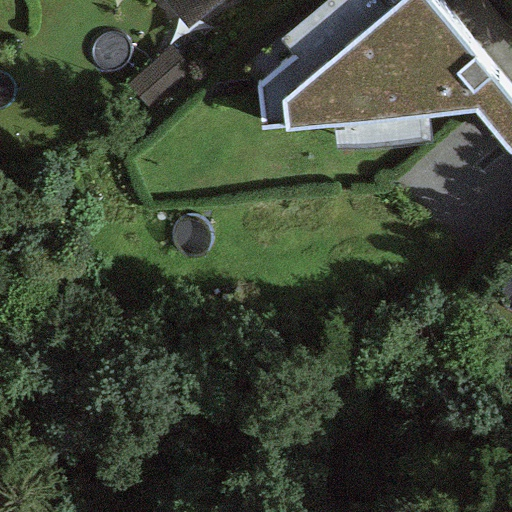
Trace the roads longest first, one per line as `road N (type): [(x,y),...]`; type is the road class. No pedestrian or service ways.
road 1 (track): [(0,301),(103,348),(231,338),(363,291)]
road 2 (residential): [(511,210),(363,291)]
